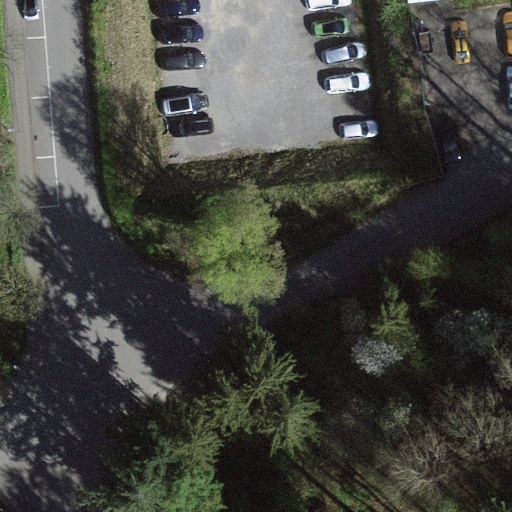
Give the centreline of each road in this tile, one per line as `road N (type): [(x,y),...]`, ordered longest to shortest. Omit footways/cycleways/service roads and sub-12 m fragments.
road 1 (unclassified): [(511,170),(278,312),(76,416)]
road 2 (residential): [(76,416),(53,0)]
